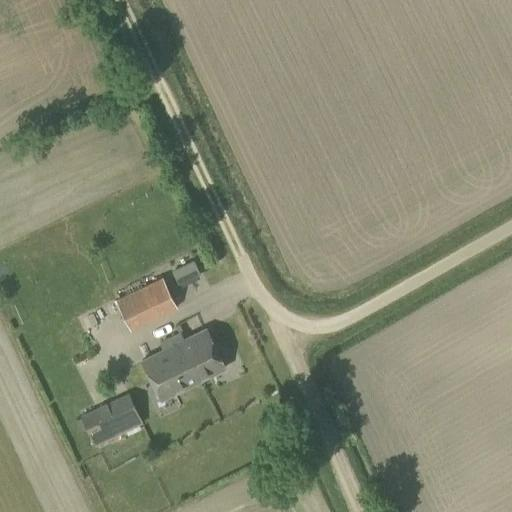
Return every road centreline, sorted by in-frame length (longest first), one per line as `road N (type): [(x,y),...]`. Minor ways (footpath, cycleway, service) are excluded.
road 1 (track): [(239,258),(121,0)]
road 2 (unclassified): [(291,326),(345,321),(511,227)]
road 3 (track): [(362,511),(288,351),(291,326)]
